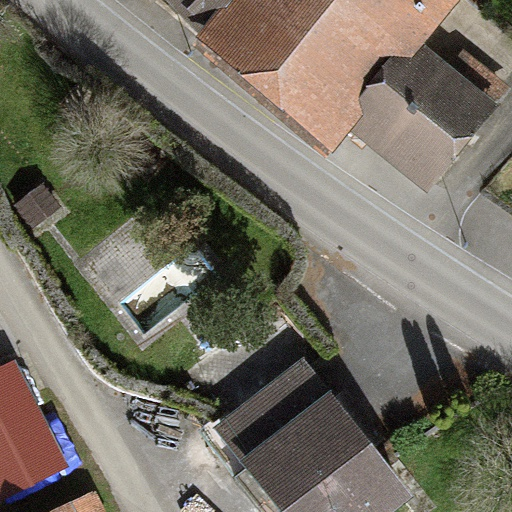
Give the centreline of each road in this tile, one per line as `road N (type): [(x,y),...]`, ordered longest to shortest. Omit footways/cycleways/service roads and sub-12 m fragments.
road 1 (secondary): [(511,324),(363,233),(53,0)]
road 2 (track): [(134,511),(0,281)]
